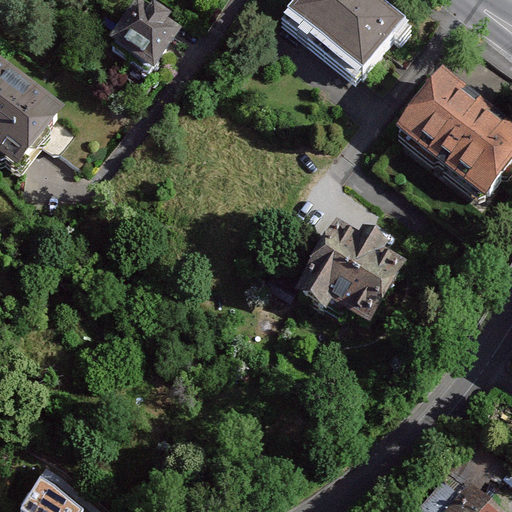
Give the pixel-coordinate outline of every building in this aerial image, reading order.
[(407,47),(345,0),(315,0),(287,37),(367,99),(407,47)] [(154,27),(140,18),(113,59),(160,91),(187,51),(176,43),(182,34),(159,19),(154,27)] [(66,116),(0,65),(0,163),(19,178),(66,116)] [(511,193),(511,146),(447,96),(403,153),(491,221),(511,193)] [(410,293),(337,253),(295,328),(368,368),(410,293)] [(418,511),(499,511),(469,484),(457,496),(444,484),(418,511)] [(77,511),(47,489),(33,511),(77,511)]
